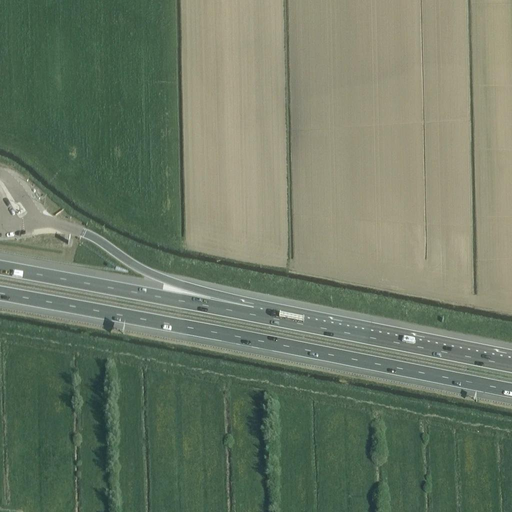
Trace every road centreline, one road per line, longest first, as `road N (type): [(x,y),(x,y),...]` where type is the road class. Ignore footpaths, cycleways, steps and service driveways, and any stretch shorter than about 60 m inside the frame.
road 1 (motorway): [(0,292),(511,390)]
road 2 (motorway): [(511,366),(254,315)]
road 3 (motorway): [(254,315),(0,266)]
road 4 (motorway): [(254,315),(152,273),(81,231)]
